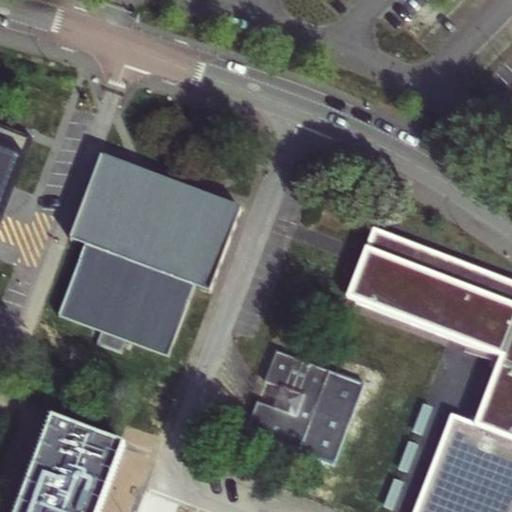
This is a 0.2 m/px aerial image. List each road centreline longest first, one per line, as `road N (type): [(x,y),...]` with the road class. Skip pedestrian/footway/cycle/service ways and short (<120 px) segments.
road 1 (unclassified): [(317,116),(176,462)]
road 2 (tertiary): [(0,3),(108,34),(317,116)]
road 3 (tertiary): [(317,116),(414,163),(511,225)]
